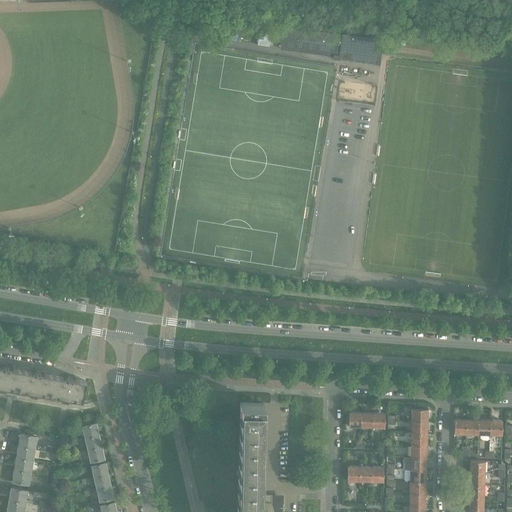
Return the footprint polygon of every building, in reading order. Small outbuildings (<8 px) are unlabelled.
[(343,36),(284,28),(281,49),(319,54),(320,53),(333,55),(333,59),(340,60),(340,58),(379,64),(380,56),(383,40),(343,34),(343,36)] [(259,33),(257,45),(269,46),(271,35),(259,33)] [(23,370),(0,366),(0,386),(19,390),(23,370)] [(54,375),(41,373),(23,370),(19,390),(51,395),(54,375)] [(86,381),(54,375),(51,395),(82,401),(86,381)] [(240,402),(240,411),(237,511),(278,511),(278,499),(262,499),(263,403),(240,402)] [(412,408),(411,421),(427,421),(428,409),(412,408)] [(348,426),(361,426),(361,412),(349,412),(348,426)] [(373,412),(361,412),(361,426),(373,427),(373,412)] [(385,413),(373,412),(373,427),(384,427),(385,413)] [(467,419),(454,419),(454,433),(466,433),(467,419)] [(478,420),(467,419),(466,433),(478,434),(478,420)] [(490,420),(478,420),(478,434),(490,434),(490,420)] [(502,420),(490,420),(490,434),(502,434),(502,420)] [(427,421),(411,421),(411,433),(427,434),(427,421)] [(82,426),(85,438),(99,434),(96,422),(82,426)] [(20,433),(18,445),(35,448),(37,436),(20,433)] [(427,434),(411,433),(411,445),(427,446),(427,434)] [(102,446),(99,434),(85,438),(88,449),(102,446)] [(35,448),(18,445),(16,457),(33,460),(35,448)] [(427,446),(411,445),(411,457),(426,458),(427,446)] [(102,446),(88,449),(90,461),(105,458),(102,446)] [(33,460),(16,457),(14,469),(31,472),(33,460)] [(426,458),(411,457),(410,469),(426,470),(426,458)] [(485,461),(470,460),(470,473),(484,473),(485,461)] [(91,465),(91,466),(94,477),(108,474),(105,462),(91,465)] [(347,480),(359,481),(360,466),(347,466),(347,480)] [(372,467),(360,466),(359,481),(371,481),(372,467)] [(383,467),(372,467),(371,481),(383,481),(383,467)] [(31,472),(14,469),(12,481),(29,484),(31,472)] [(426,470),(410,469),(410,482),(426,482),(426,470)] [(484,473),(470,473),(470,485),(484,486),(484,473)] [(108,474),(94,477),(97,489),(111,486),(108,474)] [(426,482),(410,482),(410,494),(425,494),(426,482)] [(484,486),(470,485),(469,497),(484,497),(484,486)] [(111,486),(97,489),(99,501),(114,498),(111,486)] [(27,490),(11,487),(9,499),(25,502),(27,490)] [(425,494),(410,494),(409,506),(425,506),(425,494)] [(484,497),(469,497),(469,509),(483,509),(484,497)] [(23,511),(25,502),(9,499),(7,511),(8,511),(23,511)] [(117,511),(115,501),(100,505),(102,511),(117,511)]
